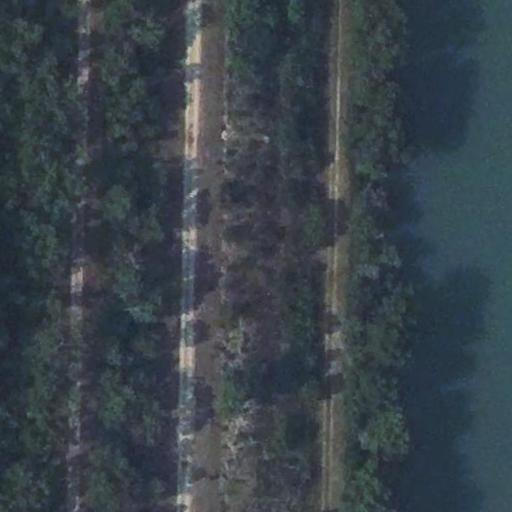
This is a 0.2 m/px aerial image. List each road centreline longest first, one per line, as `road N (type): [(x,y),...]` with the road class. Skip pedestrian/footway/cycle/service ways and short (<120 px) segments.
road 1 (track): [(70,511),(82,0)]
road 2 (track): [(190,0),(181,511)]
